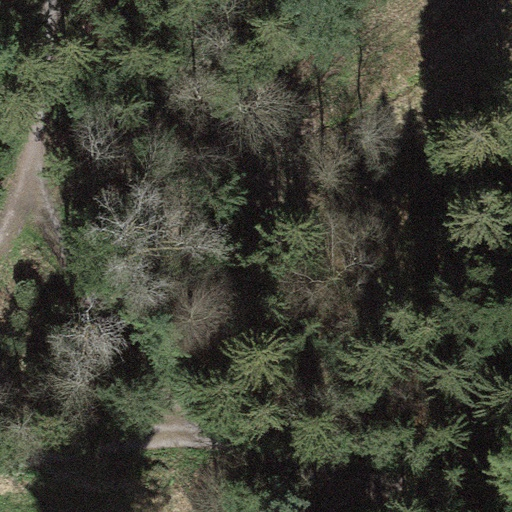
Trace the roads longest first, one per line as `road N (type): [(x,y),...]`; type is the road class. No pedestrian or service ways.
road 1 (track): [(44,0),(28,191),(135,339),(180,435)]
road 2 (track): [(0,455),(180,435),(461,511)]
